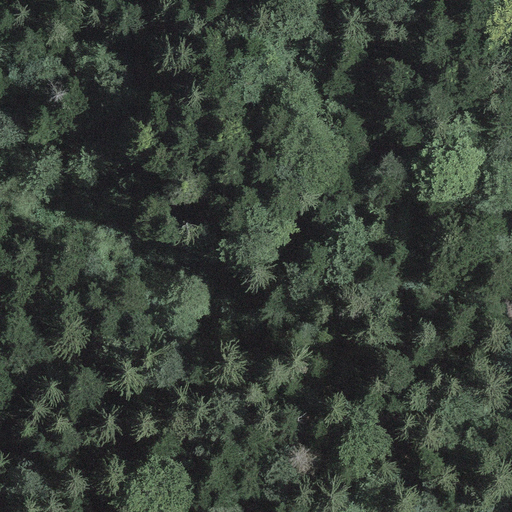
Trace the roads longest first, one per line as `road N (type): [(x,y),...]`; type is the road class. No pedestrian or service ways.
road 1 (track): [(511,140),(502,164),(511,371)]
road 2 (track): [(0,352),(16,430),(5,511)]
